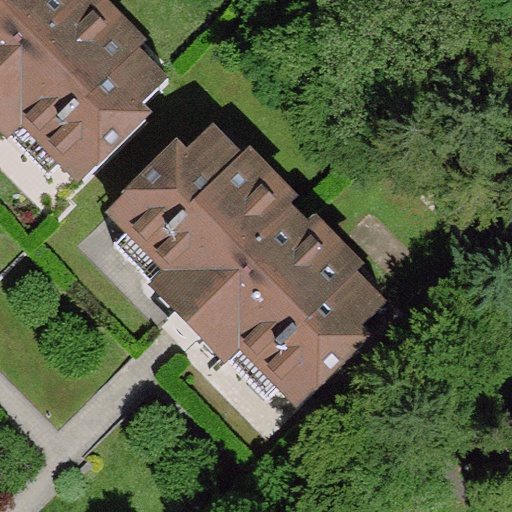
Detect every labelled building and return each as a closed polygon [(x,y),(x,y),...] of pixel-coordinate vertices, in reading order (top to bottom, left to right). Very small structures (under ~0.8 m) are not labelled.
[(0,0),(0,128),(8,136),(25,119),(68,163),(87,183),(148,124),(138,114),(172,81),(97,3),(89,11),(78,0),(0,0)] [(25,119),(8,136),(51,179),(68,163),(25,119)] [(184,162),(176,153),(115,212),(132,230),(176,275),(159,292),(181,315),(186,311),(206,331),(202,335),(225,360),(242,344),(285,387),(304,406),(365,347),(355,337),(389,304),(314,227),(306,235),(285,213),(292,206),(218,129),(184,162)] [(132,230),(115,246),(159,292),(176,275),(132,230)] [(206,331),(186,311),(181,315),(191,325),(202,335),(206,331)] [(225,360),(267,404),(285,387),(242,344),(225,360)]
